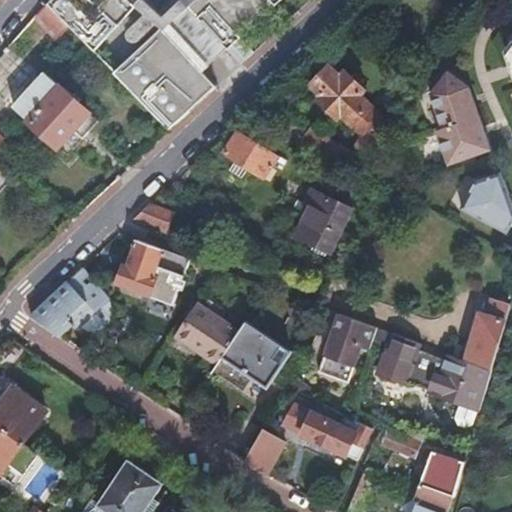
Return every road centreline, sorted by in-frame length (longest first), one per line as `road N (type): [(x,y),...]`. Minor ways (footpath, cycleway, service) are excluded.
road 1 (residential): [(0,313),(336,0)]
road 2 (residential): [(312,511),(153,425),(0,313)]
road 3 (unknown): [(101,217),(445,336)]
